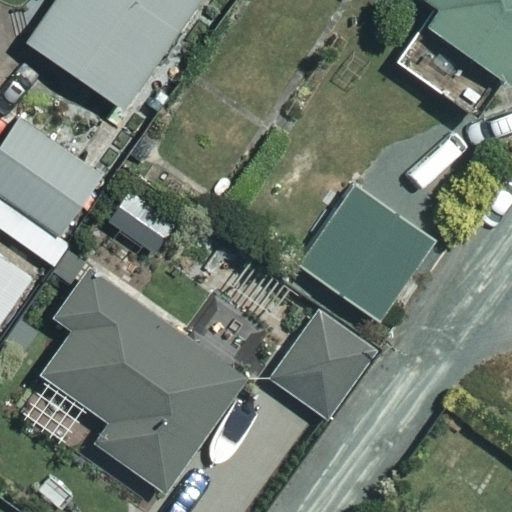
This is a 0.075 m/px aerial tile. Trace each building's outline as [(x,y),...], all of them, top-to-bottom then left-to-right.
[(179,0),(32,0),(10,33),(109,102),(179,0)] [(511,0),(417,0),(380,54),(464,113),(511,44),(511,0)] [(91,172),(8,115),(0,125),(0,230),(34,254),(91,172)] [(0,254),(0,300),(21,269),(0,254)] [(230,375),(73,264),(41,309),(56,320),(23,366),(91,415),(78,434),(151,486),(230,375)] [(289,447),(315,410),(321,414),(363,354),(300,310),(258,370),(280,385),(254,423),(289,447)]
